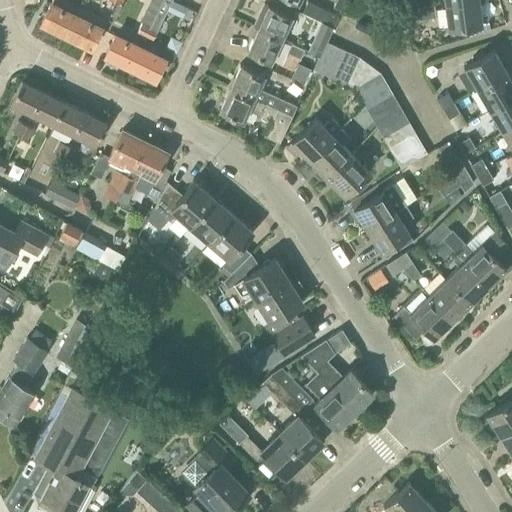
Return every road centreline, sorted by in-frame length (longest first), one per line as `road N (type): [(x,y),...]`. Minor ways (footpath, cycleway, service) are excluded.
road 1 (residential): [(421,412),(269,187),(238,155),(165,119)]
road 2 (residential): [(165,119),(12,47)]
road 3 (residential): [(319,511),(421,412)]
road 4 (residential): [(165,119),(219,0)]
road 5 (residential): [(421,412),(511,323)]
